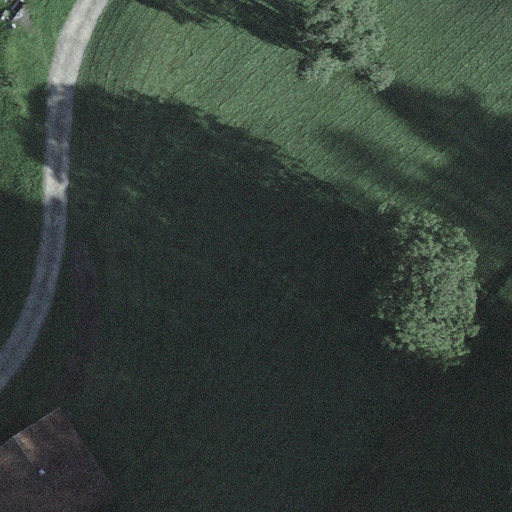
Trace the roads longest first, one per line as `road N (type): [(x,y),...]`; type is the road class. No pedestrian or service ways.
road 1 (track): [(96,0),(71,91),(34,310),(0,359)]
road 2 (track): [(326,511),(362,488),(511,312)]
